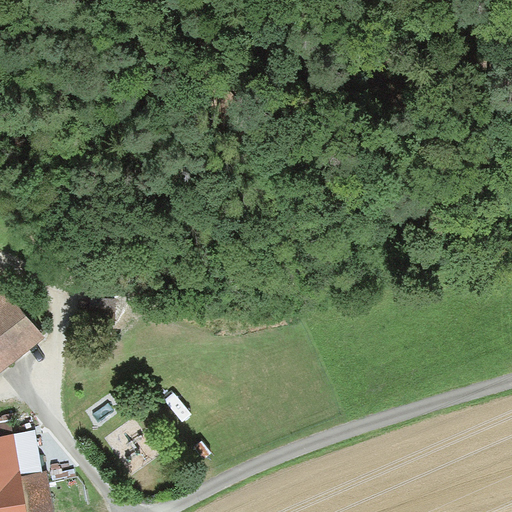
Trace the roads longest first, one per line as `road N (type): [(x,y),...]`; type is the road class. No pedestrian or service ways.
road 1 (track): [(130,0),(171,60),(206,72),(511,62)]
road 2 (unclassified): [(166,511),(316,440),(511,380)]
